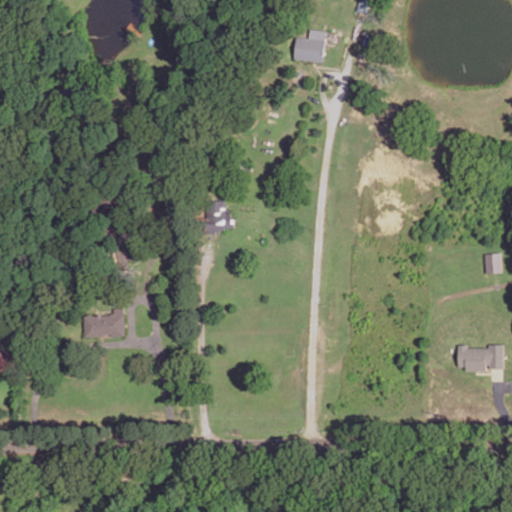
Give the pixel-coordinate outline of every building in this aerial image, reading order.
[(295,56),(323,60),(327,29),(311,27),(309,38),(298,36),(295,56)] [(208,199),(208,229),(223,229),(223,227),(227,227),(227,225),(236,225),(236,216),(231,216),(231,207),(226,207),(226,199),(208,199)] [(131,257),(138,258),(141,244),(134,243),(131,257)] [(501,252),(485,253),(486,273),(502,272),(501,252)] [(86,314),(87,335),(127,333),(126,313),(119,313),(117,311),(113,311),(111,313),(94,314),(93,313),(90,312),(89,314),(86,314)] [(461,343),(461,363),(491,363),(491,366),(505,366),(506,343),(492,343),(492,347),(469,347),(469,343),(461,343)] [(0,349),(0,368),(16,370),(17,351),(0,349)]
